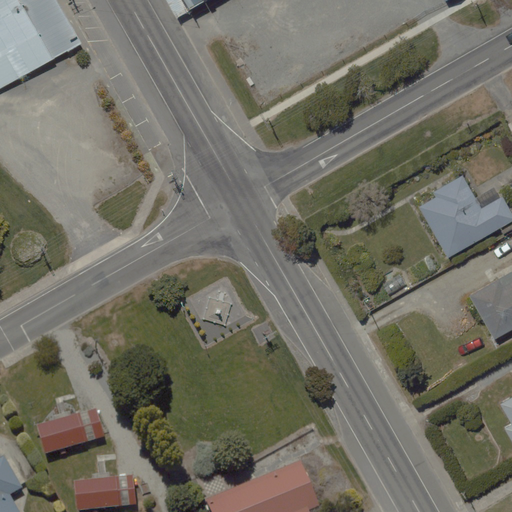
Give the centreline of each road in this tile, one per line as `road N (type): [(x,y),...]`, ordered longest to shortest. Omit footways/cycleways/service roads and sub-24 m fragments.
road 1 (primary): [(419,511),(241,200)]
road 2 (tertiary): [(241,200),(511,44)]
road 3 (unclassified): [(0,337),(241,200)]
road 4 (primary): [(241,200),(128,0)]
